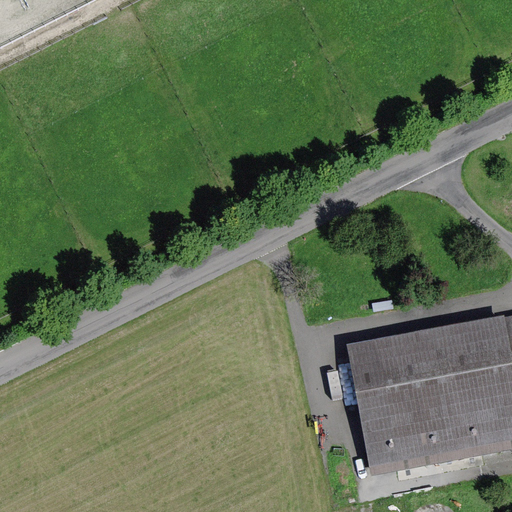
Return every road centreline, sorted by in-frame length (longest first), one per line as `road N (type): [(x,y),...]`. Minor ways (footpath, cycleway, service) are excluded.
road 1 (residential): [(511,115),(0,369)]
road 2 (track): [(276,232),(330,435),(355,431),(367,496)]
road 3 (track): [(304,340),(511,294)]
road 4 (track): [(511,246),(421,160)]
